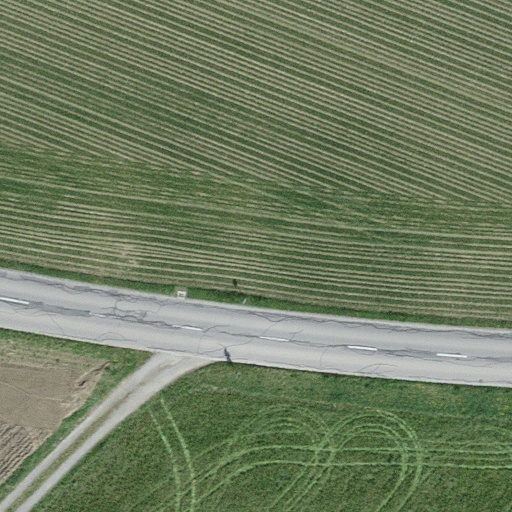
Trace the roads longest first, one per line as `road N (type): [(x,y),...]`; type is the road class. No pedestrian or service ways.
road 1 (unclassified): [(511,361),(203,331),(0,298)]
road 2 (track): [(203,331),(14,511)]
